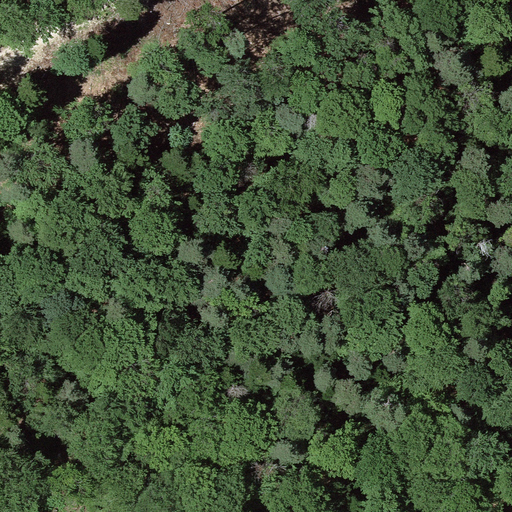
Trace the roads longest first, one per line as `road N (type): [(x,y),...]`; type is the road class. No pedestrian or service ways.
road 1 (track): [(0,215),(511,32)]
road 2 (track): [(104,0),(0,64)]
